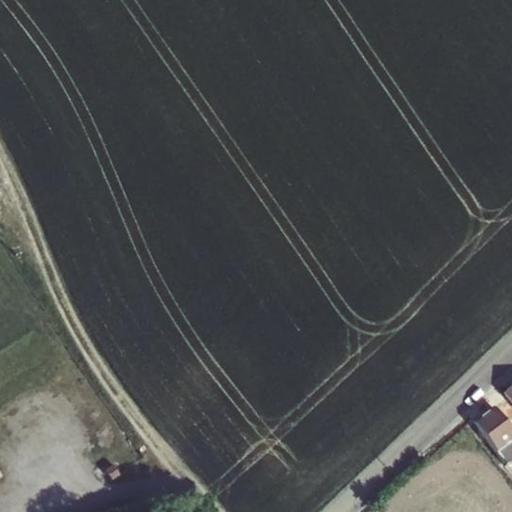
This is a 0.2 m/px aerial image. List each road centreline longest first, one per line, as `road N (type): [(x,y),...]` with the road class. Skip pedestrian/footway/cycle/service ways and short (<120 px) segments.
road 1 (track): [(202,511),(88,361),(37,227),(0,164)]
road 2 (residential): [(511,374),(368,511)]
